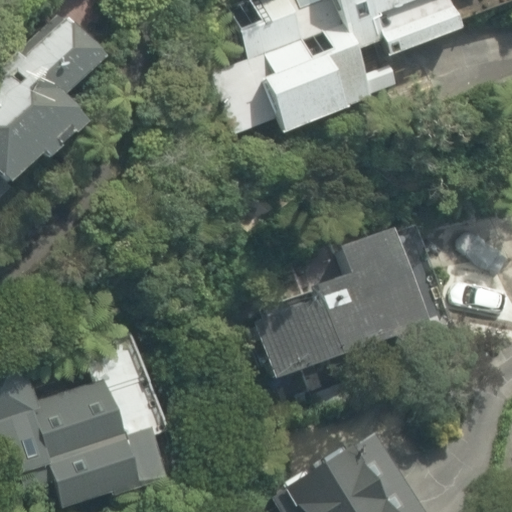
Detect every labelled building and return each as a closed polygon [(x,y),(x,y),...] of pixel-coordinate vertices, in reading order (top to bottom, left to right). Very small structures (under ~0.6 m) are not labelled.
[(266,122),(273,143),(374,108),(368,94),(391,86),(385,67),(357,77),(348,52),(373,44),(378,59),(453,34),(441,0),(226,0),(209,6),(237,89),(209,99),(222,137),(266,122)] [(0,72),(0,187),(33,159),(37,164),(75,131),(52,103),(94,66),(56,20),(0,72)] [(243,323),(261,381),(415,329),(382,230),(327,249),(337,277),(296,291),(299,304),(243,323)] [(0,485),(31,476),(42,511),(71,511),(156,486),(141,436),(113,444),(94,383),(25,405),(3,333),(0,333),(0,485)] [(414,511),(366,435),(264,499),(272,511),(414,511)]
